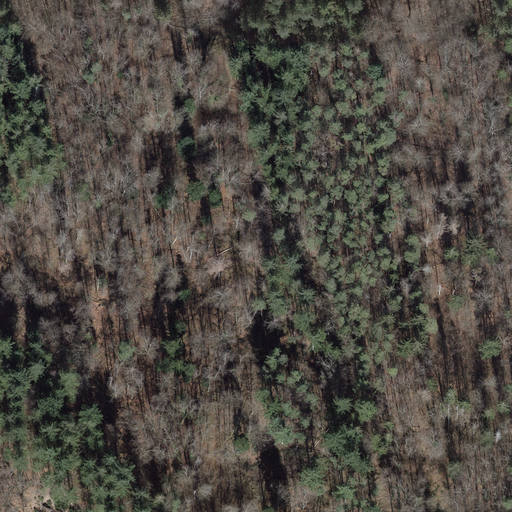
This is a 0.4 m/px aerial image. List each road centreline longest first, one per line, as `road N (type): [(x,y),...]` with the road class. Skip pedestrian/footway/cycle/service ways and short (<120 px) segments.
road 1 (track): [(209,0),(262,192),(330,333),(374,487),(395,511)]
road 2 (track): [(153,511),(72,377),(0,290)]
